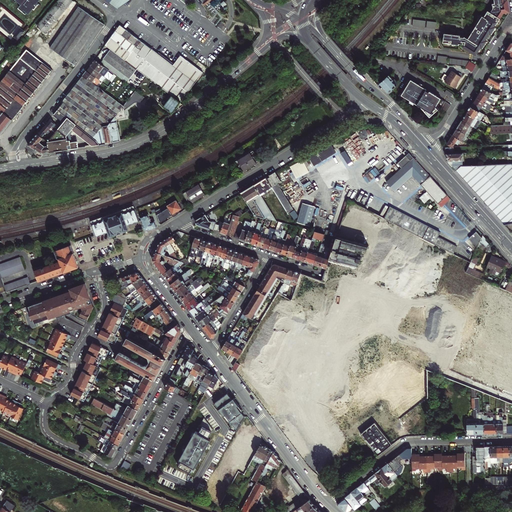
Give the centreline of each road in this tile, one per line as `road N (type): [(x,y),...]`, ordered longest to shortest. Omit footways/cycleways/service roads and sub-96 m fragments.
road 1 (secondary): [(17,166),(148,139),(260,48)]
road 2 (residential): [(190,326),(112,464),(52,436),(47,402)]
road 3 (residential): [(175,223),(365,101)]
road 4 (residential): [(326,503),(406,442),(511,439)]
road 5 (residential): [(326,503),(210,352)]
road 6 (unclassified): [(17,166),(19,146),(112,17)]
road 7 (primary): [(424,142),(319,33)]
road 8 (residential): [(47,402),(70,384),(75,353),(100,317),(100,273)]
road 9 (primary): [(427,157),(511,252)]
